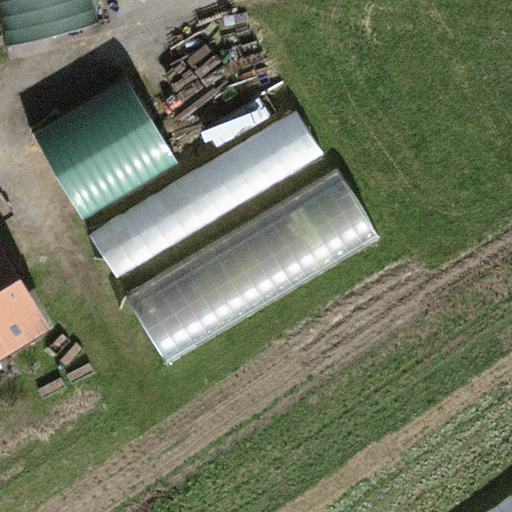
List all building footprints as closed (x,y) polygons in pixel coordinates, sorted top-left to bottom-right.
[(128,75),(32,135),(85,219),(180,159),(128,75)] [(310,119),(88,214),(108,262),(330,166),(310,119)] [(221,216),(229,230),(332,171),(324,157),(221,216)] [(128,297),(168,362),(382,229),(342,164),(128,297)] [(36,324),(0,264),(0,337),(5,344),(36,324)]
